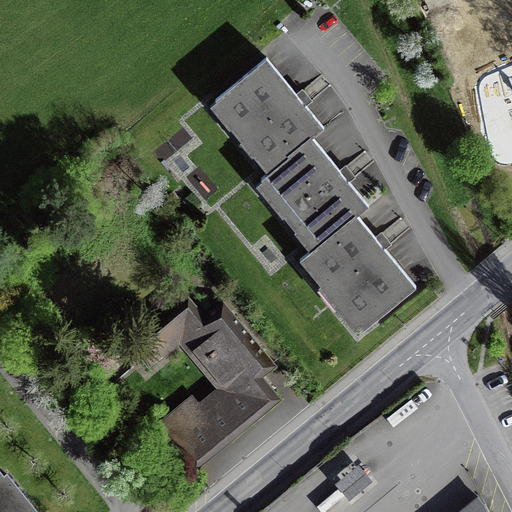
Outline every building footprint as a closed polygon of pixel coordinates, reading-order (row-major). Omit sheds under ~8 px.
[(323,126),(266,57),(215,98),(235,122),(230,126),(242,140),(246,136),(257,150),(253,154),(268,172),(312,136),(323,126)] [(511,64),(489,74),(482,79),(479,90),(489,150),(493,158),(497,162),(505,164),(511,163),(511,64)] [(312,136),(268,172),(261,178),(288,210),(283,214),(296,229),(301,225),(316,244),(300,258),(367,203),(312,136)] [(367,203),(300,258),(321,283),(325,280),(363,327),(415,284),(357,213),(368,204),(367,203)] [(188,298),(132,344),(150,366),(184,337),(223,384),(167,431),(196,466),(279,398),(261,376),(274,364),(223,303),(205,318),(188,298)] [(0,511),(12,511),(13,511),(27,511),(34,507),(7,473),(4,476),(0,471),(0,511)]
